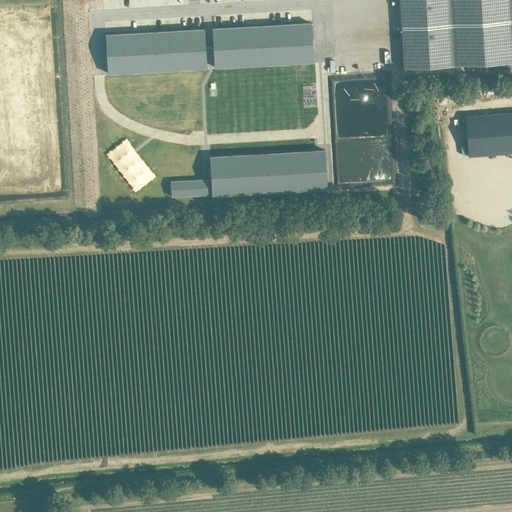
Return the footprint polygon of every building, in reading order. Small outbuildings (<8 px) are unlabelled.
[(511,0),(393,0),(397,61),(511,53),(511,0)] [(311,22),(212,28),(215,67),(313,61),(311,22)] [(204,28),(106,34),(108,73),(207,67),(204,28)] [(511,114),(466,118),(469,158),(511,154),(511,114)] [(327,188),(325,150),(210,156),(211,179),(171,181),(172,196),(212,193),(212,195),(327,188)] [(511,217),(497,218),(501,279),(511,278),(511,217)]
